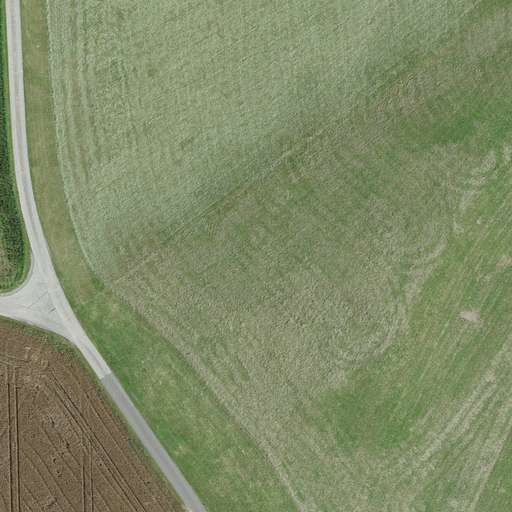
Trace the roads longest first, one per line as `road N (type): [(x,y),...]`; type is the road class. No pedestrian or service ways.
road 1 (track): [(63,312),(36,246),(12,0)]
road 2 (track): [(0,304),(63,312),(198,511)]
